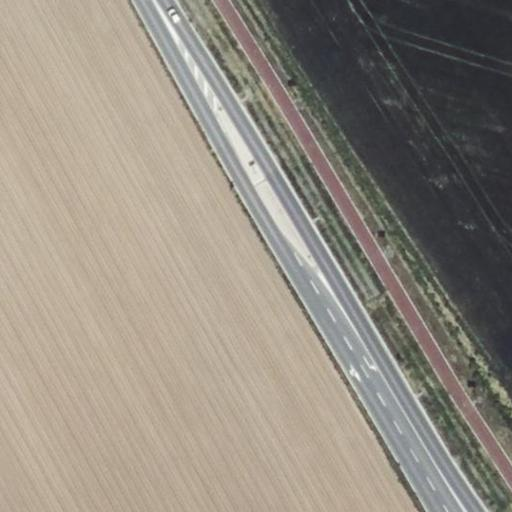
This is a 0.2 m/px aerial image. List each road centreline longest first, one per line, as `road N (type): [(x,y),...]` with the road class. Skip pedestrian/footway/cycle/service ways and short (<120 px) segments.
road 1 (secondary): [(472,511),(259,152),(165,21)]
road 2 (secondary): [(165,21),(245,189),(443,511)]
